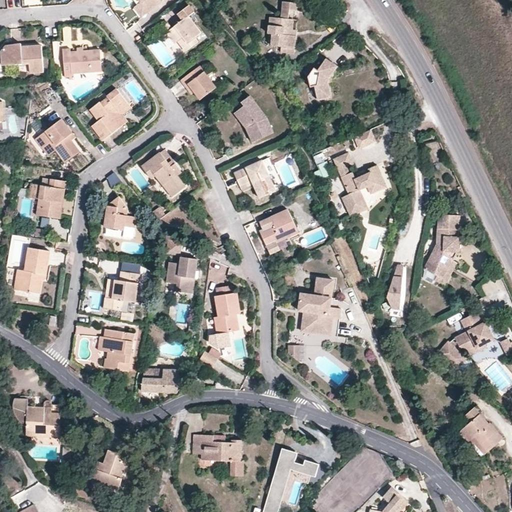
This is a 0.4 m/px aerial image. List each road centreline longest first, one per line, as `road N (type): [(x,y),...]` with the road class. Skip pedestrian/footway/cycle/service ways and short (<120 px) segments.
road 1 (residential): [(180,116),(88,176),(67,337),(51,366)]
road 2 (tertiary): [(511,251),(433,84),(381,0)]
road 3 (residential): [(269,364),(258,280),(180,116)]
road 4 (residential): [(269,402),(192,399),(132,421),(51,366)]
road 5 (residential): [(180,116),(112,21),(20,16),(0,24)]
road 6 (residential): [(471,511),(421,461),(333,425)]
